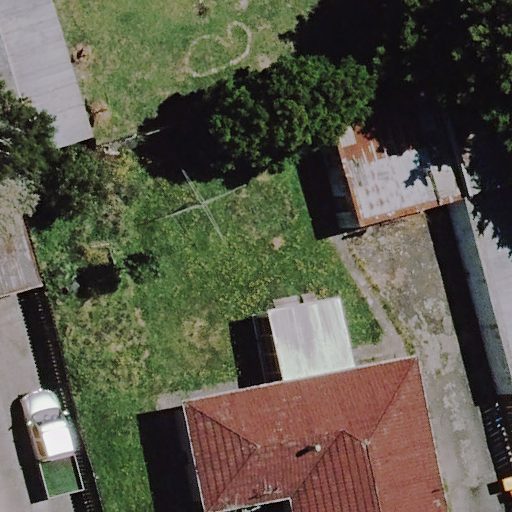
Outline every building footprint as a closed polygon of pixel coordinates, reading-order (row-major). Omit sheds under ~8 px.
[(34,0),(0,0),(0,147),(69,130),(34,0)] [(511,92),(510,83),(404,109),(430,212),(477,407),(511,398),(511,92)] [(389,90),(303,111),(333,236),(419,215),(389,90)] [(0,511),(0,319),(25,313),(3,228),(0,228),(0,511)] [(244,316),(259,391),(157,411),(176,511),(430,511),(402,363),(335,376),(320,301),(244,316)]
